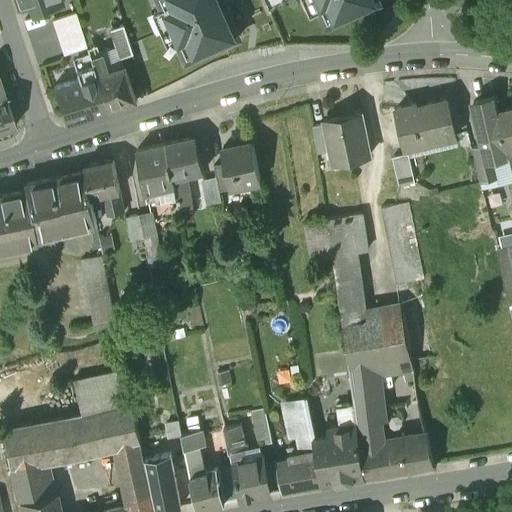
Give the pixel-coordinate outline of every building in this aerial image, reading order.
[(59,0),(15,0),(19,9),(28,6),(31,15),(61,5),(59,0)] [(160,0),(163,6),(154,10),(171,47),(180,43),(187,58),(240,34),(230,13),(232,12),(226,0),(160,0)] [(316,0),(327,24),(380,0),(379,0),(316,0)] [(86,46),(74,12),(52,20),(63,54),(86,46)] [(124,25),(111,29),(121,57),(134,53),(124,25)] [(103,70),(95,44),(86,46),(89,57),(94,73),(103,70)] [(89,57),(72,62),(77,77),(52,85),(63,118),(72,115),(73,118),(106,108),(94,73),(89,57)] [(103,70),(94,73),(106,108),(137,98),(126,62),(103,70)] [(0,127),(14,123),(0,80),(0,127)] [(495,95),(474,100),(484,142),(488,160),(495,159),(509,155),(508,149),(507,149),(498,110),(495,95)] [(417,105),(416,102),(397,107),(406,146),(438,138),(437,132),(452,128),(454,134),(456,134),(447,97),(417,105)] [(511,106),(498,110),(507,149),(508,149),(509,155),(511,161),(511,160),(511,106)] [(354,113),(344,115),(343,112),(325,116),(325,119),(331,147),(333,155),(349,151),(350,156),(370,152),(361,109),(353,110),(354,113)] [(325,119),(312,122),(317,150),(331,147),(325,119)] [(196,134),(166,140),(174,175),(187,172),(204,168),(196,134)] [(252,138),(224,145),(227,160),(232,185),(261,179),(252,138)] [(166,140),(137,148),(146,190),(158,188),(159,195),(177,191),(174,175),(166,140)] [(488,160),(484,142),(472,145),(480,180),(498,175),(495,159),(488,160)] [(409,151),(393,155),(400,183),(416,179),(409,151)] [(114,157),(85,163),(86,169),(91,194),(105,191),(121,187),(114,157)] [(227,160),(214,162),(216,174),(219,187),(232,185),(227,160)] [(86,169),(23,182),(24,190),(33,231),(96,218),(91,194),(86,169)] [(187,172),(174,175),(177,191),(181,207),(194,204),(187,172)] [(216,174),(204,176),(209,200),(222,198),(219,187),(216,174)] [(121,187),(105,191),(109,210),(125,207),(121,187)] [(24,190),(0,194),(0,246),(34,239),(33,231),(24,190)] [(421,276),(406,201),(381,206),(397,281),(421,276)] [(154,209),(140,212),(144,233),(158,231),(154,209)] [(511,241),(497,246),(511,304),(511,303),(511,241)] [(103,252),(81,256),(94,319),(116,315),(103,252)] [(403,311),(344,322),(349,355),(353,386),(367,383),(376,439),(381,438),(380,417),(383,417),(376,355),(394,352),(406,372),(415,370),(403,311)] [(142,436),(134,400),(126,365),(73,381),(81,411),(1,427),(8,461),(10,461),(17,497),(19,511),(157,511),(140,436),(142,436)] [(367,383),(353,386),(355,403),(361,441),(376,439),(367,383)] [(355,403),(338,406),(341,421),(329,423),(330,431),(315,433),(324,479),(337,477),(340,479),(352,477),(353,474),(366,472),(361,441),(355,403)] [(265,451),(243,456),(246,451),(244,443),(247,443),(242,419),(226,422),(232,446),(233,446),(242,493),(272,488),(265,451)] [(219,421),(184,428),(190,458),(203,456),(200,441),(205,440),(204,431),(220,428),(219,421)] [(302,454),(278,460),(284,485),(324,479),(315,433),(314,427),(304,429),(299,430),(302,454)] [(376,439),(361,441),(366,472),(434,461),(428,431),(381,438),(376,439)] [(183,501),(171,449),(147,455),(159,506),(183,501)] [(220,464),(192,470),(200,505),(227,497),(220,464)]
